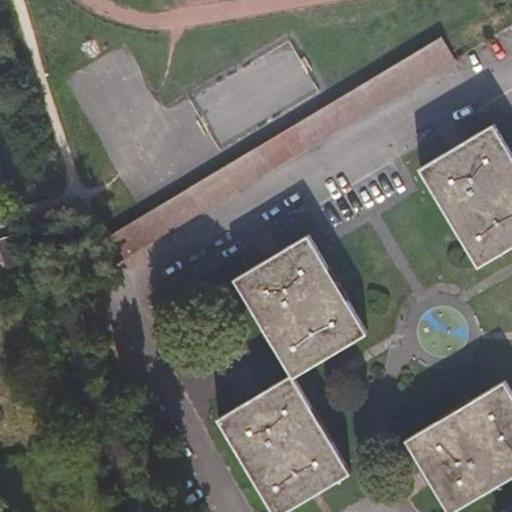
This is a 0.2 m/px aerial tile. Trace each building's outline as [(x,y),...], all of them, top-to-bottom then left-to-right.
[(456,64),(440,39),(291,127),(306,153),(456,64)] [(511,154),(494,125),(422,169),(481,265),(511,246),(511,154)] [(271,173),(257,148),(99,243),(113,267),(271,173)] [(14,235),(0,239),(0,264),(4,263),(6,269),(22,264),(14,235)] [(294,374),(295,377),(331,355),(369,332),(310,235),(238,279),(294,374)] [(295,377),(294,374),(221,417),(277,511),(284,511),(309,498),(352,472),(295,377)] [(453,511),(511,475),(511,391),(506,381),(408,438),(453,511)]
